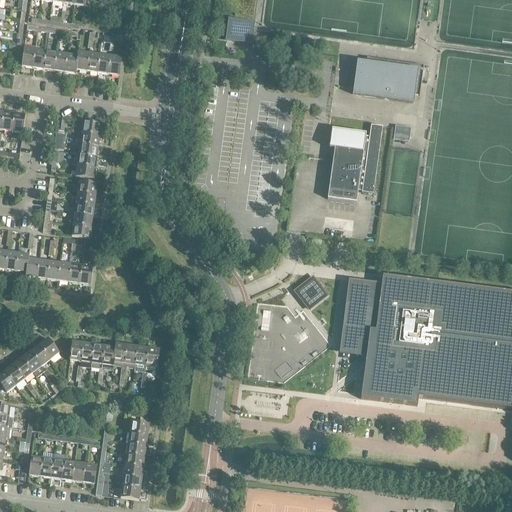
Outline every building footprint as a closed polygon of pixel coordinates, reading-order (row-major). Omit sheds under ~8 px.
[(72,12),(73,6),(74,0),(63,0),(63,5),(62,11),(72,12)] [(225,42),(252,46),(255,23),(257,0),(231,0),(229,20),(228,19),(225,42)] [(71,21),(71,25),(78,26),(78,30),(80,31),(81,28),(85,28),(86,22),(82,22),(82,23),(71,21)] [(21,68),(32,69),(35,52),(23,50),(21,68)] [(32,69),(43,71),(45,53),(35,52),(32,69)] [(43,71),(54,72),(56,54),(45,53),(43,71)] [(76,71),(86,72),(89,55),(77,53),(77,57),(76,71)] [(67,56),(56,54),(54,72),(64,74),(67,56)] [(86,72),(97,74),(99,56),(89,55),(86,72)] [(77,57),(67,56),(64,74),(76,75),(76,71),(77,57)] [(110,58),(99,56),(97,74),(108,75),(110,58)] [(121,59),(110,58),(108,75),(119,77),(121,59)] [(419,100),(424,67),(367,59),(366,66),(358,64),(356,79),(351,78),(350,90),(355,91),(354,93),(353,93),(352,95),(357,95),(360,95),(360,96),(385,99),(389,99),(388,100),(413,103),(414,102),(412,101),(413,99),(419,100)] [(1,131),(12,133),(14,115),(3,114),(1,131)] [(25,117),(14,115),(12,133),(23,134),(25,117)] [(60,132),(64,133),(66,121),(58,120),(56,131),(60,132)] [(82,124),(81,135),(99,137),(101,126),(82,124)] [(333,163),(327,200),(356,204),(358,192),(362,192),(362,193),(373,195),(383,128),(371,126),(370,135),(369,138),(367,137),(366,137),(366,135),(338,131),(332,130),(331,136),(330,145),(329,149),(335,150),(335,154),(334,154),(333,161),(333,163)] [(393,140),(393,141),(409,143),(411,129),(395,127),(393,140)] [(81,135),(80,146),(98,148),(99,137),(81,135)] [(80,146),(78,157),(97,159),(98,148),(80,146)] [(78,157),(77,167),(95,170),(97,159),(78,157)] [(94,181),(95,170),(77,167),(75,178),(94,181)] [(79,183),(77,194),(96,196),(97,186),(79,183)] [(77,194),(76,205),(94,207),(96,196),(77,194)] [(76,205),(74,216),(93,219),(94,207),(76,205)] [(74,216),(73,226),(91,229),(93,219),(74,216)] [(90,240),(91,229),(73,226),(71,237),(90,240)] [(5,271),(16,272),(18,255),(7,253),(5,271)] [(16,272),(25,274),(27,260),(28,260),(29,256),(18,255),(16,272)] [(38,261),(28,260),(27,260),(25,274),(25,277),(36,279),(38,261)] [(36,279),(47,280),(49,263),(38,261),(36,279)] [(47,280),(58,282),(61,264),(49,263),(47,280)] [(71,266),(61,264),(58,282),(69,284),(71,266)] [(69,284),(79,285),(82,267),(71,266),(69,284)] [(93,269),(82,267),(79,285),(90,287),(93,269)] [(348,281),(341,343),(367,346),(366,359),(361,400),(417,407),(418,399),(511,411),(511,294),(382,278),(381,285),(348,281)] [(326,296),(313,279),(296,292),(309,309),(326,296)] [(48,340),(38,347),(50,361),(59,354),(48,340)] [(80,363),(80,368),(83,344),(72,343),(69,361),(80,363)] [(82,369),(90,370),(94,346),(83,344),(80,368),(78,367),(77,374),(81,375),(82,369)] [(115,349),(112,368),(113,368),(121,369),(123,369),(126,346),(115,345),(115,349)] [(105,347),(94,346),(90,370),(91,370),(91,369),(99,371),(99,370),(102,371),(102,370),(105,347)] [(121,371),(120,378),(125,378),(126,371),(126,370),(133,371),(137,348),(126,346),(123,369),(121,369),(121,371)] [(41,368),(50,361),(38,347),(30,353),(41,368)] [(68,353),(63,347),(59,349),(64,355),(68,353)] [(105,347),(102,370),(102,371),(99,370),(99,371),(98,377),(103,378),(104,372),(112,373),(113,368),(112,368),(115,349),(105,347)] [(147,349),(137,348),(133,371),(134,371),(134,373),(142,374),(144,374),(145,367),(147,353),(147,349)] [(142,374),(142,380),(146,381),(147,374),(145,374),(145,368),(157,369),(159,351),(147,349),(147,353),(145,367),(144,374),(142,374)] [(30,353),(21,360),(36,379),(43,374),(45,373),(41,368),(30,353)] [(21,360),(13,366),(24,381),(33,374),(36,379),(21,360)] [(15,388),(24,381),(13,366),(4,373),(15,388)] [(6,394),(15,388),(4,373),(0,375),(0,385),(2,388),(0,389),(0,390),(0,392),(0,401),(3,402),(4,395),(6,394)] [(56,383),(51,377),(47,380),(52,386),(56,383)] [(26,387),(30,393),(34,390),(30,384),(26,387)] [(39,396),(34,390),(30,393),(35,399),(39,396)] [(0,405),(0,416),(9,418),(10,407),(0,405)] [(8,419),(9,418),(0,416),(0,427),(12,429),(13,419),(8,419)] [(131,423),(129,434),(147,436),(149,426),(131,423)] [(0,438),(6,440),(11,441),(12,430),(12,429),(0,427),(0,438)] [(120,444),(128,445),(146,447),(147,436),(129,434),(121,433),(120,444)] [(128,445),(126,456),(144,458),(146,447),(128,445)] [(126,456),(125,466),(143,469),(144,458),(126,456)] [(29,476),(40,478),(42,460),(31,458),(29,476)] [(40,478),(51,479),(53,461),(42,460),(40,478)] [(64,462),(53,461),(51,479),(61,481),(64,462)] [(75,464),(64,462),(61,481),(72,482),(75,464)] [(27,465),(23,464),(16,463),(15,471),(19,471),(19,475),(26,476),(27,465)] [(72,482),(83,484),(86,465),(75,464),(72,482)] [(97,467),(86,465),(83,484),(94,485),(97,467)] [(125,466),(123,477),(142,479),(143,469),(125,466)] [(123,477),(122,488),(140,490),(142,479),(123,477)] [(139,502),(140,490),(122,488),(120,499),(139,502)]
